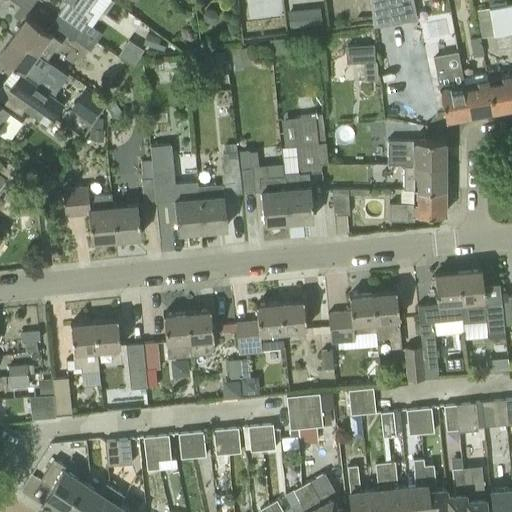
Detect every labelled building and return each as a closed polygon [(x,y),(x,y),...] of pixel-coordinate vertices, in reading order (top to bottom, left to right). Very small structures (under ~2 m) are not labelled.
[(93,0),(68,0),(57,15),(79,31),(86,22),(92,13),(87,9),(93,0)] [(386,0),(391,23),(416,18),(412,0),(386,0)] [(511,46),(511,3),(488,8),(494,35),(509,32),(511,46)] [(322,20),(322,7),(307,7),(307,20),(322,20)] [(206,9),(203,13),(203,19),(208,23),(214,21),(217,17),(216,12),(212,8),(206,9)] [(287,11),(289,28),(301,26),(299,10),(287,11)] [(95,42),(79,31),(57,15),(50,25),(73,41),(75,39),(89,50),(95,42)] [(12,36),(36,53),(44,42),(55,51),(61,42),(25,17),(12,36)] [(79,31),(95,42),(101,33),(86,22),(79,31)] [(158,42),(160,37),(146,33),(142,44),(163,50),(165,44),(158,42)] [(45,60),(36,53),(12,36),(0,52),(0,56),(37,83),(51,64),(45,60)] [(469,38),(473,56),(483,54),(479,36),(469,38)] [(269,39),(271,55),(286,53),(284,37),(269,39)] [(296,38),(293,59),(312,61),(314,40),(296,38)] [(118,54),(133,64),(143,49),(128,39),(118,54)] [(349,56),(364,61),(369,45),(354,40),(349,56)] [(231,51),(235,69),(251,66),(247,47),(231,51)] [(461,77),(460,68),(456,52),(432,57),(435,73),(445,120),(468,115),(461,77)] [(493,110),(488,81),(487,81),(485,72),(461,77),(468,115),(493,110)] [(488,81),(493,110),(511,106),(511,76),(511,72),(500,74),(501,79),(488,81)] [(51,117),(51,118),(53,119),(62,105),(19,75),(11,88),(45,113),(51,117)] [(22,110),(39,122),(45,113),(11,88),(10,88),(3,83),(0,87),(0,101),(19,115),(22,110)] [(91,121),(103,103),(87,92),(74,109),(91,121)] [(121,112),(114,101),(104,107),(111,118),(121,112)] [(0,105),(0,124),(9,112),(0,105)] [(283,176),(288,221),(312,218),(308,172),(321,170),(320,163),(326,163),(321,120),(314,120),(314,115),(297,117),(299,144),(294,145),(297,171),(283,173),(283,176)] [(104,129),(90,127),(89,139),(103,141),(104,129)] [(403,164),(444,164),(444,139),(387,139),(387,164),(403,164)] [(197,186),(198,186),(197,181),(173,183),(170,143),(150,145),(151,159),(155,201),(173,199),(176,232),(201,229),(197,186)] [(247,150),(237,151),(241,191),(253,190),(251,168),(249,168),(247,152),(247,150)] [(241,193),(241,191),(237,151),(221,152),(223,172),(220,172),(221,184),(198,186),(197,186),(201,229),(226,227),(223,195),(241,193)] [(143,202),(155,201),(151,159),(140,160),(142,178),(140,178),(143,202)] [(444,189),(444,164),(403,164),(403,189),(413,189),(444,189)] [(44,171),(32,190),(48,200),(56,187),(53,185),(57,179),(44,171)] [(288,221),(283,176),(259,178),(263,223),(288,221)] [(115,238),(111,204),(110,193),(88,195),(86,185),(62,187),(65,215),(87,213),(90,241),(115,238)] [(349,214),(348,195),(368,194),(367,188),(332,189),(333,215),(349,214)] [(444,189),(413,189),(413,203),(400,203),(389,203),(389,214),(389,221),(413,220),(413,214),(444,214),(444,189)] [(6,193),(2,198),(8,202),(11,197),(6,193)] [(111,204),(115,238),(140,236),(136,201),(111,204)] [(504,325),(501,301),(484,303),(483,290),(484,290),(483,285),(482,285),(481,269),(457,272),(461,312),(462,318),(462,322),(463,338),(486,336),(495,343),(505,342),(504,330),(504,325)] [(417,304),(417,310),(419,323),(420,334),(421,345),(421,350),(434,349),(432,321),(462,318),(461,312),(457,272),(434,274),(435,289),(434,290),(434,294),(436,294),(436,302),(417,304)] [(376,330),(376,336),(388,335),(389,346),(401,345),(395,290),(372,292),(376,330)] [(353,340),(352,332),(376,330),(372,292),(348,295),(350,311),(327,314),(330,342),(353,340)] [(511,294),(506,296),(507,301),(501,301),(504,325),(511,323),(511,294)] [(279,302),(281,329),(305,326),(302,300),(279,302)] [(281,329),(279,302),(255,304),(257,320),(234,323),(237,352),(283,348),(281,329)] [(186,311),(190,353),(214,351),(209,309),(186,311)] [(167,356),(190,353),(186,311),(162,314),(167,356)] [(96,360),(97,360),(121,358),(116,318),(91,321),(96,360)] [(98,370),(97,360),(96,360),(91,321),(70,323),(73,359),(74,367),(81,366),(81,371),(98,370)] [(41,350),(38,328),(19,330),(20,340),(24,340),(25,352),(41,350)] [(142,342),(144,368),(146,385),(156,384),(154,366),(158,366),(156,341),(142,342)] [(421,350),(421,345),(403,347),(406,380),(424,379),(421,350)] [(437,377),(434,349),(421,350),(424,379),(437,377)] [(333,368),(331,350),(321,351),(323,370),(333,368)] [(228,377),(239,376),(237,357),(227,358),(228,377)] [(248,357),(237,357),(239,376),(249,375),(248,357)] [(444,359),(445,371),(462,369),(461,357),(444,359)] [(497,359),(498,371),(510,370),(509,358),(497,359)] [(9,374),(26,373),(26,363),(8,364),(9,374)] [(135,386),(146,385),(144,368),(134,369),(135,386)] [(28,373),(26,373),(9,374),(9,386),(28,385),(28,373)] [(54,414),(55,414),(71,412),(68,376),(52,378),(53,394),(54,414)] [(39,379),(40,395),(53,394),(52,378),(39,379)] [(348,402),(374,399),(372,387),(347,389),(348,402)] [(287,412),(320,409),(318,392),(285,396),(287,412)] [(55,417),(55,414),(54,414),(53,394),(40,395),(29,395),(31,419),(55,417)] [(511,397),(503,399),(505,424),(511,423),(511,397)] [(374,399),(348,402),(350,415),(375,412),(374,399)] [(503,399),(481,401),(483,426),(505,424),(503,399)] [(455,404),(458,429),(477,427),(475,402),(455,404)] [(445,430),(458,429),(455,404),(443,405),(445,430)] [(418,408),(421,433),(433,432),(430,406),(418,408)] [(408,434),(421,433),(418,408),(405,409),(408,434)] [(295,428),(315,425),(322,425),(320,409),(287,412),(289,429),(295,428)] [(395,436),(392,410),(379,412),(382,437),(395,436)] [(260,424),(262,449),(275,448),(272,423),(260,424)] [(250,451),(262,449),(260,424),(247,425),(250,451)] [(225,428),(227,453),(240,452),(237,426),(225,428)] [(215,454),(227,453),(225,428),(212,429),(215,454)] [(190,431),(193,457),(205,455),(202,430),(190,431)] [(286,445),(302,445),(301,430),(285,431),(286,445)] [(180,458),(193,457),(190,431),(177,433),(180,458)] [(155,435),(158,460),(170,459),(168,434),(155,435)] [(159,469),(158,460),(155,435),(143,436),(146,470),(159,469)] [(116,439),(119,464),(131,463),(129,438),(116,439)] [(106,466),(119,464),(116,439),(104,441),(106,466)] [(426,511),(421,463),(422,463),(422,455),(409,456),(412,481),(404,482),(407,511),(426,511)] [(407,511),(404,482),(395,483),(392,458),(383,460),(388,511),(407,511)] [(61,511),(81,480),(63,469),(64,466),(53,459),(40,480),(50,487),(43,499),(61,511)] [(369,511),(388,511),(383,460),(375,460),(378,484),(367,485),(369,511)] [(445,511),(443,486),(436,487),(433,462),(422,463),(421,463),(426,511),(445,511)] [(369,511),(367,485),(359,486),(357,463),(346,464),(351,511),(369,511)] [(459,467),(464,511),(485,511),(483,486),(480,465),(470,466),(459,467)] [(464,511),(459,467),(450,467),(452,482),(453,491),(447,491),(446,486),(443,486),(445,511),(464,511)] [(301,485),(316,511),(338,511),(330,496),(335,493),(323,472),(301,485)] [(86,511),(100,492),(81,480),(61,511),(63,511),(86,511)] [(100,492),(86,511),(112,511),(118,503),(124,494),(105,483),(100,492)] [(294,511),(316,511),(301,485),(292,490),(298,500),(290,504),(294,511)] [(495,511),(511,511),(511,495),(511,488),(493,490),(495,511)] [(294,511),(290,504),(281,509),(275,499),(267,503),(271,511),(294,511)] [(132,511),(118,503),(112,511),(132,511)] [(271,511),(267,503),(261,506),(264,511),(271,511)]
